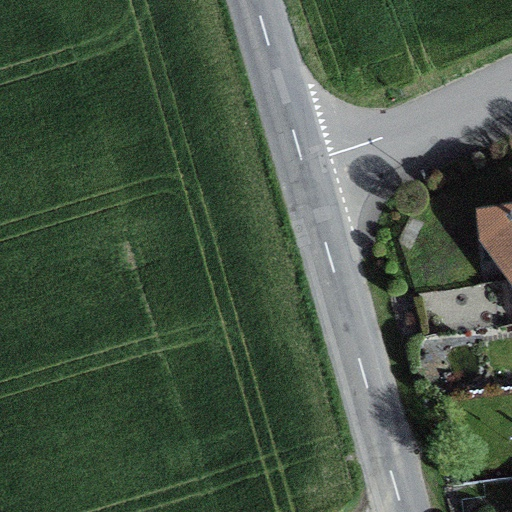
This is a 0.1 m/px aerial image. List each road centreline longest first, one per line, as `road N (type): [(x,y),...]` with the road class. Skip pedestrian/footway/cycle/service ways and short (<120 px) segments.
road 1 (residential): [(302,162),(401,511)]
road 2 (residential): [(511,79),(302,162)]
road 3 (residential): [(254,0),(302,162)]
